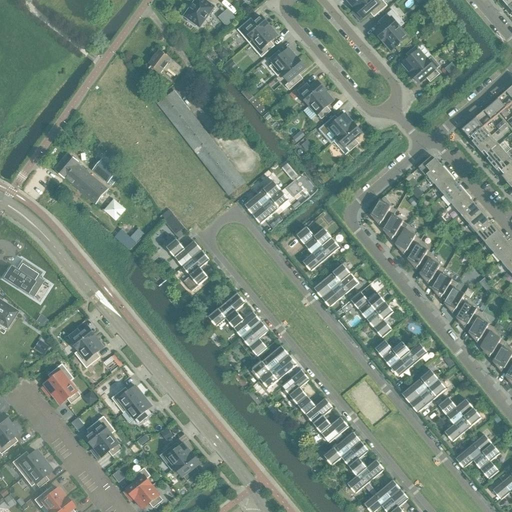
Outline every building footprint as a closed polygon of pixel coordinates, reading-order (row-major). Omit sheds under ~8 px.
[(200,28),(215,7),(205,0),(195,0),(184,17),(188,20),(188,22),(194,26),(196,25),(200,28)] [(355,9),(366,0),(347,0),(355,9)] [(388,6),(382,0),(366,0),(355,9),(359,13),(355,16),(360,21),(363,19),(364,19),(370,13),(374,18),(388,6)] [(249,7),(246,2),(241,6),(245,11),(249,7)] [(236,19),(228,10),(219,18),(227,27),(236,19)] [(400,28),(392,18),(391,19),(388,14),(378,22),(382,27),(375,32),(384,42),(400,28)] [(249,44),(270,27),(262,17),(255,23),(251,18),(238,30),(249,44)] [(271,42),(278,36),(270,27),(249,44),(262,58),(275,46),(271,42)] [(412,42),(400,28),(384,42),(392,52),(398,46),(402,50),(412,42)] [(428,60),(420,51),(416,47),(406,55),(410,59),(403,65),(412,75),(428,60)] [(184,69),(160,50),(154,58),(156,59),(151,66),(161,74),(167,66),(179,75),(184,69)] [(282,74),(298,59),(290,50),(283,55),(279,51),(270,59),(274,64),(269,67),(278,77),(282,74)] [(299,74),(306,69),(298,59),(282,74),(290,83),(294,87),(303,79),(299,74)] [(440,75),(436,70),(428,60),(412,75),(420,84),(427,78),(430,83),(440,75)] [(309,106),(326,92),(318,82),(311,88),(307,84),(298,92),(302,96),(301,96),(309,106)] [(506,93),(493,104),(501,113),(505,110),(511,103),(511,87),(511,89),(507,92),(506,93)] [(245,183),(174,91),(158,104),(229,196),(245,183)] [(327,107),(334,101),(326,92),(309,106),(318,115),(322,120),(331,111),(327,107)] [(472,122),(462,130),(470,139),(484,127),(485,127),(498,115),(499,114),(501,113),(493,104),(491,105),(490,106),(477,118),(476,118),(472,122)] [(509,115),(505,110),(501,113),(505,119),(509,115)] [(338,138),(354,124),(346,115),(339,121),(335,116),(326,124),(330,129),(329,129),(338,138)] [(499,130),(506,124),(503,121),(496,127),(499,130)] [(355,140),(362,134),(354,124),(338,138),(346,148),(350,152),(359,144),(355,140)] [(501,133),(508,127),(506,124),(499,130),(501,133)] [(478,148),(492,135),(485,127),(484,127),(470,139),(470,140),(471,139),(473,142),(478,148)] [(486,156),(500,144),(492,135),(478,148),(482,154),(483,153),(486,156)] [(500,144),(486,156),(488,159),(488,160),(493,165),(507,153),(511,149),(505,142),(501,145),(500,144)] [(501,174),(511,163),(511,158),(507,153),(493,165),(497,171),(498,170),(501,174)] [(109,190),(78,164),(79,162),(69,154),(56,170),(97,205),(109,190)] [(427,177),(441,165),(436,159),(435,160),(432,157),(419,168),(427,177)] [(117,173),(102,160),(93,171),(108,184),(117,173)] [(507,183),(511,178),(511,163),(501,174),(503,177),(507,183)] [(436,186),(449,174),(441,165),(427,177),(427,178),(428,177),(436,186)] [(444,195),(457,184),(449,174),(436,186),(444,195)] [(408,183),(414,178),(411,175),(405,180),(408,183)] [(251,201),(245,206),(253,215),(282,191),(274,182),(255,198),(254,198),(251,201)] [(452,205),(466,193),(457,184),(444,195),(452,205)] [(282,191),(253,215),(261,225),(267,220),(271,218),(270,217),(290,201),(294,197),(286,188),(282,191)] [(419,193),(414,188),(410,191),(415,196),(419,193)] [(461,214),(474,203),(466,193),(452,205),(461,214)] [(396,212),(397,211),(392,208),(393,206),(385,197),(373,208),(375,210),(371,216),(380,226),(382,222),(383,223),(383,222),(388,225),(394,216),(396,212)] [(414,197),(409,202),(414,208),(419,203),(414,197)] [(125,211),(114,201),(105,210),(117,220),(125,211)] [(469,224),(482,212),(474,203),(461,214),(469,224)] [(169,210),(161,216),(180,239),(188,233),(169,210)] [(477,233),(490,222),(482,212),(469,224),(477,233)] [(400,239),(409,225),(394,216),(388,225),(384,231),(392,241),(394,237),(395,237),(396,237),(400,239)] [(485,243),(499,232),(490,222),(477,233),(485,243)] [(412,254),(421,240),(416,237),(417,236),(409,226),(409,225),(400,239),(396,246),(404,256),(407,251),(407,252),(408,251),(412,254)] [(313,255),(332,239),(325,229),(315,237),(307,228),(297,236),(302,242),(302,243),(305,246),(305,245),(313,255)] [(131,250),(145,236),(138,230),(135,234),(136,235),(133,238),(123,229),(116,237),(131,250)] [(494,253),(507,241),(499,232),(485,243),(494,253)] [(321,265),(340,248),(332,239),(313,255),(303,262),(311,272),(317,267),(318,268),(321,265)] [(183,267),(203,251),(195,242),(189,246),(184,249),(177,240),(167,248),(183,267)] [(425,269),(433,254),(429,252),(430,250),(421,240),(412,254),(408,260),(416,270),(419,266),(420,267),(420,266),(424,269),(425,269)] [(502,262),(511,253),(511,246),(507,241),(494,253),(502,262)] [(201,269),(205,266),(205,265),(210,261),(203,251),(183,267),(199,286),(209,278),(201,269)] [(510,272),(511,270),(511,253),(502,262),(510,272)] [(436,283),(445,269),(441,266),(442,265),(433,255),(434,255),(433,254),(425,269),(424,269),(420,275),(429,285),(431,281),(432,281),(436,283)] [(11,267),(3,279),(28,295),(34,299),(44,282),(39,278),(42,273),(22,260),(16,270),(11,267)] [(322,299),(351,275),(343,265),(324,282),(323,281),(320,284),(315,289),(322,299)] [(449,298),(457,284),(443,275),(446,269),(445,269),(436,283),(433,290),(441,300),(443,295),(444,296),(444,295),(449,298)] [(339,300),(359,284),(351,275),(322,299),(330,308),(336,303),(337,304),(340,301),(339,300)] [(477,275),(473,280),(479,283),(482,278),(477,275)] [(489,284),(485,279),(480,282),(483,288),(489,284)] [(461,313),(470,298),(464,295),(455,289),(458,284),(457,284),(449,298),(445,304),(453,314),(455,310),(456,310),(461,313)] [(468,289),(464,295),(470,298),(470,299),(474,292),(468,289)] [(367,320),(387,303),(379,294),(369,302),(361,292),(351,301),(356,307),(359,311),(359,310),(367,320)] [(237,311),(246,304),(238,294),(232,299),(232,298),(228,301),(229,301),(209,318),(217,327),(227,320),(237,311)] [(473,327),(482,313),(477,310),(478,309),(470,299),(470,298),(461,313),(457,319),(465,329),(468,325),(469,325),(473,327)] [(17,313),(0,302),(0,323),(7,328),(17,313)] [(393,330),(385,321),(394,313),(387,303),(367,320),(375,329),(374,330),(377,333),(378,333),(383,339),(393,330)] [(242,338),(261,322),(254,313),(248,317),(244,320),(237,311),(227,320),(242,338)] [(486,342),(494,328),(490,325),(491,324),(482,314),(483,313),(482,313),(473,327),(469,334),(477,344),(480,339),(481,340),(481,339),(485,342),(486,342)] [(260,340),(264,336),(269,331),(261,322),(242,338),(258,357),(268,349),(260,340)] [(79,351),(96,338),(89,328),(82,334),(78,329),(68,337),(72,341),(79,351)] [(498,357),(506,342),(502,340),(503,338),(494,328),(495,328),(494,328),(486,342),(485,342),(481,348),(490,358),(492,354),(493,354),(497,357),(498,357)] [(101,358),(97,353),(104,348),(96,338),(79,351),(75,354),(87,369),(101,358)] [(391,368),(411,352),(403,343),(394,351),(386,341),(376,349),(381,356),(380,356),(383,359),(391,368)] [(510,371),(511,368),(511,352),(504,348),(507,343),(506,342),(498,357),(497,357),(493,363),(502,373),(504,369),(505,369),(510,371)] [(408,370),(428,354),(420,344),(411,352),(391,368),(399,378),(405,373),(406,374),(409,371),(408,370)] [(261,380),(290,356),(282,346),(276,351),(272,354),(273,354),(253,371),(261,380)] [(261,380),(259,382),(267,391),(269,389),(288,373),(289,373),(292,371),(292,370),(298,365),(290,356),(261,380)] [(53,395),(71,382),(74,379),(63,364),(49,375),(52,380),(45,385),(46,386),(42,388),(47,394),(50,392),(53,395)] [(301,389),(305,386),(305,385),(310,380),(302,371),(283,387),(299,406),(308,398),(301,389)] [(410,404),(439,380),(431,371),(412,387),(411,387),(408,389),(408,390),(402,395),(410,404)] [(427,406),(447,390),(439,380),(410,404),(418,414),(424,409),(428,407),(427,406)] [(81,397),(78,392),(71,382),(53,395),(61,405),(68,400),(72,404),(81,397)] [(128,411),(145,397),(137,387),(130,392),(126,388),(112,399),(124,414),(128,411)] [(145,412),(152,407),(145,397),(128,411),(135,420),(139,424),(149,417),(145,412)] [(324,417),(334,409),(326,399),(320,404),(320,403),(316,407),(308,398),(299,406),(314,425),(324,417)] [(449,398),(439,406),(444,413),(446,416),(447,416),(455,425),(474,409),(466,400),(457,408),(449,398)] [(462,435),(482,419),(474,409),(455,425),(445,433),(453,443),(459,438),(460,438),(463,436),(462,435)] [(0,432),(10,424),(3,415),(0,416),(0,432)] [(112,435),(116,432),(104,417),(90,428),(94,432),(87,438),(94,448),(112,435)] [(330,444),(349,427),(341,418),(336,422),(335,422),(331,425),(324,417),(314,425),(330,444)] [(18,442),(14,438),(18,434),(21,431),(17,426),(13,428),(10,424),(0,432),(0,454),(1,456),(18,442)] [(333,466),(342,459),(362,443),(354,433),(348,438),(347,437),(344,440),(325,457),(333,466)] [(119,444),(112,435),(94,448),(97,452),(94,454),(99,460),(102,457),(102,458),(109,452),(113,457),(123,449),(119,444)] [(474,461),(493,445),(485,435),(465,452),(465,451),(462,454),(462,455),(456,459),(464,469),(474,461)] [(360,460),(364,457),(364,456),(369,452),(362,443),(342,459),(357,477),(367,469),(360,460)] [(499,472),(491,462),(501,454),(498,451),(502,447),(499,443),(495,447),(493,445),(474,461),(481,470),(481,471),(484,474),(489,480),(499,472)] [(176,468),(193,454),(185,444),(178,450),(174,445),(165,453),(168,457),(168,458),(176,468)] [(24,478),(45,461),(37,451),(30,457),(26,452),(12,463),(24,478)] [(193,469),(200,464),(193,454),(176,468),(183,477),(184,477),(187,482),(197,474),(193,469)] [(45,477),(52,471),(45,461),(24,478),(31,488),(36,484),(39,489),(49,481),(45,477)] [(376,479),(380,476),(379,475),(385,470),(377,461),(367,469),(357,477),(348,485),(356,494),(376,478),(376,479)] [(152,486),(147,480),(151,477),(145,468),(131,480),(134,484),(127,490),(135,499),(152,486)] [(501,501),(511,493),(511,491),(511,475),(503,483),(502,483),(499,485),(499,486),(493,491),(501,501)] [(375,511),(382,507),(401,490),(394,481),(388,486),(387,485),(384,488),(365,505),(370,511),(375,511)] [(160,496),(152,486),(135,499),(143,509),(150,504),(154,508),(163,501),(160,496)] [(4,489),(0,492),(0,494),(3,498),(8,494),(4,489)] [(49,511),(66,499),(59,489),(52,494),(48,490),(34,501),(40,509),(44,506),(49,511)] [(403,511),(400,508),(404,505),(404,504),(409,500),(401,490),(382,507),(386,511),(403,511)] [(9,495),(4,499),(10,508),(16,504),(9,495)] [(69,511),(74,509),(66,499),(49,511),(69,511)]
